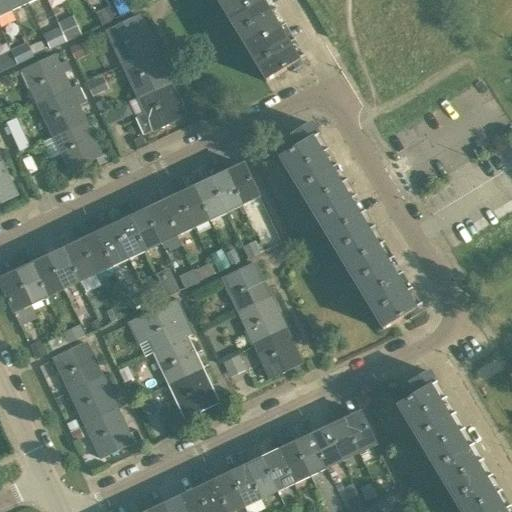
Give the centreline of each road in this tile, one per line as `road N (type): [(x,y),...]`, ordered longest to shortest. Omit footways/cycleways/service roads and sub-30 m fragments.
road 1 (residential): [(0,240),(334,85),(437,275),(445,338)]
road 2 (residential): [(445,338),(66,511)]
road 3 (residential): [(511,467),(448,364),(445,338)]
